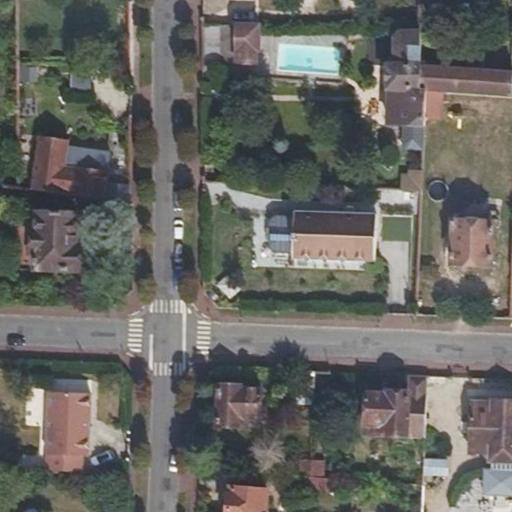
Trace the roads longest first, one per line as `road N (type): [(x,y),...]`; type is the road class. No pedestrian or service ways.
road 1 (residential): [(170,338),(511,349)]
road 2 (residential): [(170,338),(167,0)]
road 3 (residential): [(162,511),(170,338)]
road 4 (residential): [(0,332),(170,338)]
